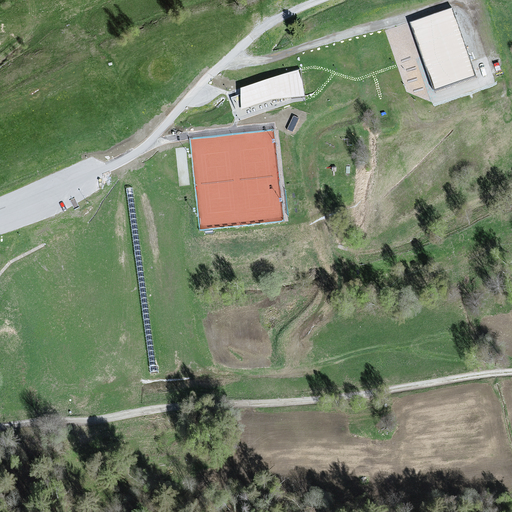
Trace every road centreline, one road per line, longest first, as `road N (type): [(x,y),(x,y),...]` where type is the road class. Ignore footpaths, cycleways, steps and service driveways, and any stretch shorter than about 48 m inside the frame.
road 1 (track): [(0,429),(180,407),(372,396),(511,373)]
road 2 (track): [(0,216),(137,152),(255,33),(317,0)]
road 3 (track): [(225,61),(313,46),(457,2),(485,82),(438,100)]
